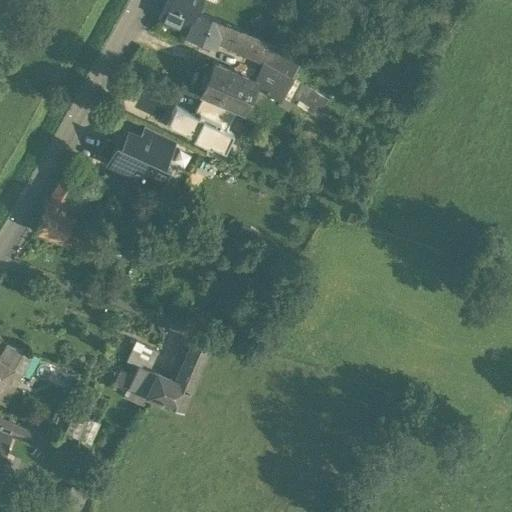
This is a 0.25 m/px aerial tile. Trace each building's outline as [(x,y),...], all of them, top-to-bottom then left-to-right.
[(202,0),(166,0),(158,20),(185,33),(195,12),(198,13),(203,0),(202,0)] [(198,13),(195,12),(185,33),(185,36),(201,43),(199,47),(204,49),(207,45),(214,48),(219,37),(230,42),(236,28),(198,13)] [(272,42),(236,28),(230,42),(229,43),(245,50),(243,54),(263,64),(272,42)] [(272,42),(263,64),(291,75),(301,56),(272,42)] [(255,82),(253,85),(279,99),(283,94),(291,75),(263,64),(255,82)] [(223,76),(210,70),(207,75),(205,74),(200,84),(202,85),(200,91),(203,92),(236,107),(243,109),(253,85),(255,82),(226,69),(223,76)] [(283,94),(317,116),(327,99),(291,75),(283,94)] [(236,107),(203,92),(194,110),(219,122),(218,126),(225,129),(236,107)] [(193,114),(175,105),(166,123),(193,136),(192,138),(210,147),(211,145),(224,151),(232,133),(225,129),(218,126),(219,122),(194,110),(193,114)] [(173,140),(145,127),(140,138),(168,152),(173,140)] [(128,132),(122,146),(116,144),(107,163),(158,187),(167,167),(162,165),(168,152),(140,138),(128,132)] [(99,183),(80,172),(74,183),(89,192),(93,194),(99,183)] [(62,177),(45,207),(65,216),(68,208),(77,212),(89,192),(74,183),(62,177)] [(65,216),(45,207),(34,231),(63,243),(64,242),(70,227),(73,220),(76,222),(80,213),(77,212),(68,208),(65,216)] [(90,236),(70,227),(64,242),(84,251),(90,236)] [(175,384),(166,406),(181,413),(207,350),(192,343),(175,384)] [(157,353),(141,346),(139,350),(155,357),(157,353)] [(33,358),(6,347),(0,357),(0,366),(12,373),(7,381),(18,386),(33,358)] [(155,357),(139,350),(135,361),(145,365),(151,368),(155,357)] [(145,365),(135,361),(131,369),(136,371),(138,368),(143,370),(145,365)] [(0,366),(0,394),(7,381),(12,373),(0,366)] [(143,370),(138,368),(136,371),(128,389),(148,398),(149,398),(158,377),(143,370)] [(175,384),(158,377),(149,398),(166,406),(175,384)] [(100,426),(75,415),(65,437),(89,447),(100,426)] [(5,437),(0,447),(0,455),(4,457),(12,440),(5,437)] [(0,455),(0,478),(11,483),(19,465),(4,457),(0,455)]
